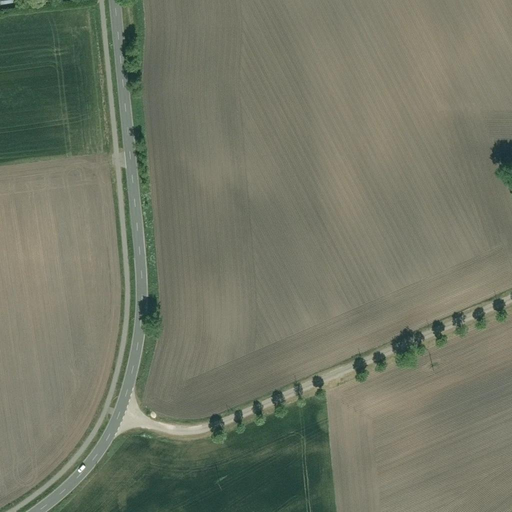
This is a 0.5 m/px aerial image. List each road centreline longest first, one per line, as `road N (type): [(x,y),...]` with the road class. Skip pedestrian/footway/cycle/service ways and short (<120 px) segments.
road 1 (unclassified): [(118,415),(181,431),(214,425),(511,291)]
road 2 (tertiary): [(117,0),(141,296),(136,357),(118,415)]
road 3 (tertiary): [(118,415),(80,473),(36,511)]
